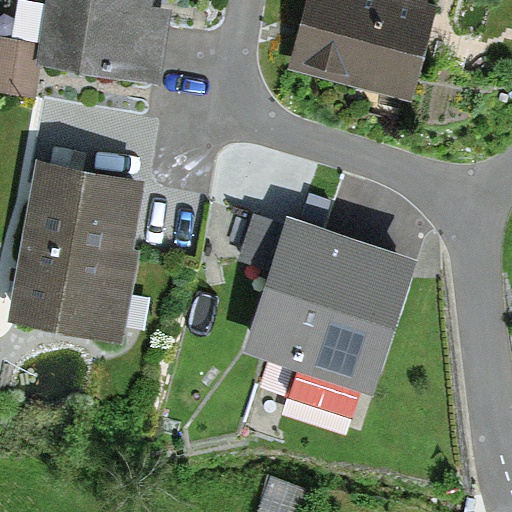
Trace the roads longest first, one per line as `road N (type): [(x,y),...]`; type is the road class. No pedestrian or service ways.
road 1 (residential): [(476,222),(252,125),(237,52),(245,0)]
road 2 (residential): [(511,488),(484,362),(476,222)]
